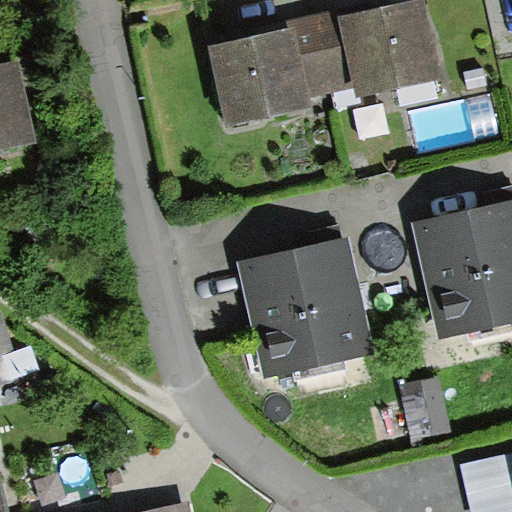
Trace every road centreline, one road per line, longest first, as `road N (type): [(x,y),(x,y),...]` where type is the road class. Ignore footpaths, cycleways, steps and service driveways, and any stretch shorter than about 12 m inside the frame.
road 1 (residential): [(77,0),(158,318),(194,390),(343,511)]
road 2 (track): [(194,390),(150,389),(0,281)]
